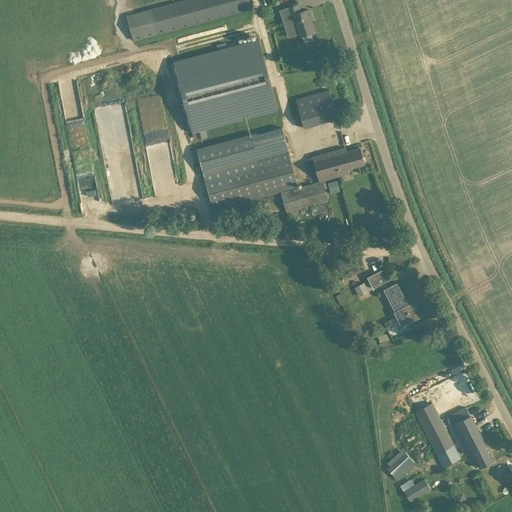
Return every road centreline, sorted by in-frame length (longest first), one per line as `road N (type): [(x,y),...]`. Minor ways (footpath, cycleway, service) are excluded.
road 1 (tertiary): [(511,426),(419,246),(337,0)]
road 2 (track): [(419,246),(299,246),(0,217)]
